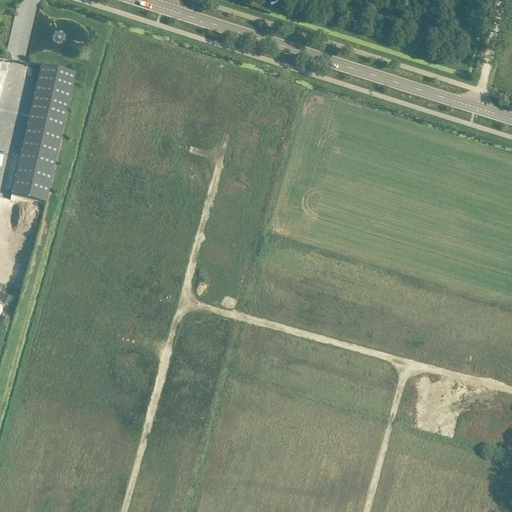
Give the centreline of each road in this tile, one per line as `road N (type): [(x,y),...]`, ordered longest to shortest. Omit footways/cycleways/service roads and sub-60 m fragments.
road 1 (secondary): [(511,119),(162,8)]
road 2 (residential): [(180,303),(406,363)]
road 3 (residential): [(124,511),(167,351)]
road 4 (residential): [(406,363),(366,511)]
road 5 (residential): [(180,303),(219,157)]
